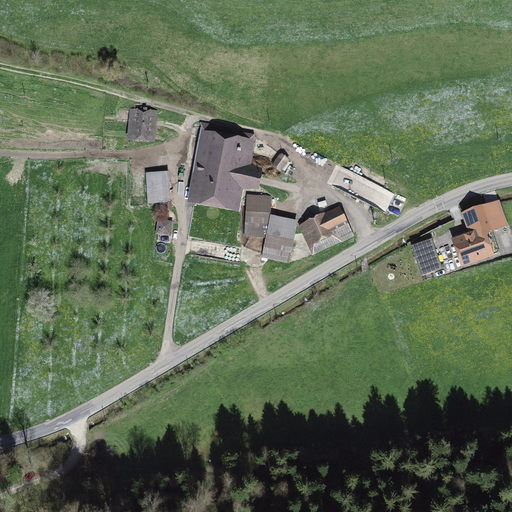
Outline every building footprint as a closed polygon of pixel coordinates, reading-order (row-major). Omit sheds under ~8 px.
[(132,137),(151,138),(153,111),(134,109),(132,137)] [(208,127),(195,197),(233,204),(237,182),(258,185),(261,170),(250,168),(254,143),(246,134),(208,127)] [(281,155),(274,165),(280,170),(287,160),(281,155)] [(341,167),(332,186),(389,211),(397,192),(341,167)] [(150,173),(151,203),(166,198),(165,177),(150,173)] [(267,237),(267,223),(268,223),(269,198),(249,197),(246,236),(267,237)] [(500,254),(491,231),(507,225),(500,203),(466,215),(474,237),(457,243),(464,263),(491,254),(492,257),(500,254)] [(300,227),(313,254),(352,236),(339,209),(300,227)] [(296,224),(271,218),(263,255),(288,260),(296,224)] [(169,234),(170,224),(160,222),(158,232),(169,234)] [(412,246),(422,274),(441,268),(431,240),(412,246)]
